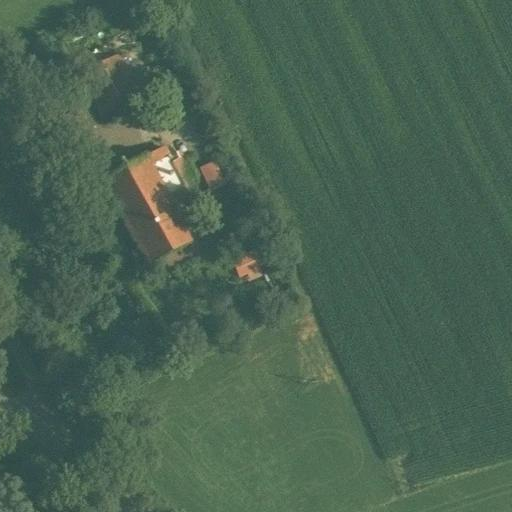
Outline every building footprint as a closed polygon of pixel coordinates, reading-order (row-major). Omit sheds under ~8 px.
[(119,58),(79,78),(105,124),(145,103),(119,58)] [(65,89),(53,95),(77,138),(89,131),(65,89)] [(77,138),(53,95),(34,106),(58,148),(77,138)] [(161,149),(102,183),(149,265),(189,242),(169,207),(188,196),(161,149)] [(201,167),(212,191),(228,183),(217,159),(201,167)] [(235,255),(239,274),(261,269),(257,251),(235,255)]
